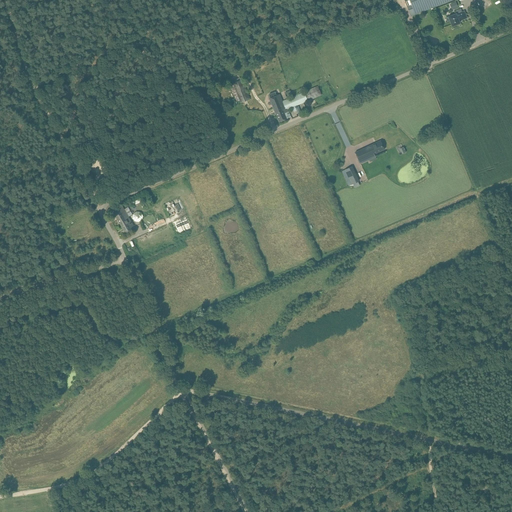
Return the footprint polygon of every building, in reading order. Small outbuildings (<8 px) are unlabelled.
[(404,0),(411,16),(452,0),(404,0)] [(456,1),(449,3),(451,9),(458,8),(456,1)] [(455,11),(456,14),(453,15),(453,14),(449,15),(450,16),(448,17),(452,26),(459,23),(458,20),(460,20),(466,18),(464,11),(462,12),(461,9),(455,11)] [(236,70),(229,72),(232,80),(239,77),(236,70)] [(233,84),(241,103),(250,99),(242,80),(233,84)] [(270,98),(269,99),(279,122),(287,119),(284,112),(286,111),(286,110),(321,95),(318,86),(283,101),(280,94),(276,95),(275,92),(269,95),(270,98)] [(384,149),(382,145),(380,141),(355,152),(360,164),(369,160),(375,157),(375,156),(374,154),(384,149)] [(399,155),(405,152),(403,146),(397,149),(399,155)] [(348,176),(354,187),(361,184),(356,172),(348,176)] [(132,229),(131,227),(134,226),(122,206),(112,212),(125,233),(132,229)] [(142,217),(139,211),(132,214),(134,220),(142,217)] [(148,230),(165,223),(163,219),(146,226),(148,230)]
